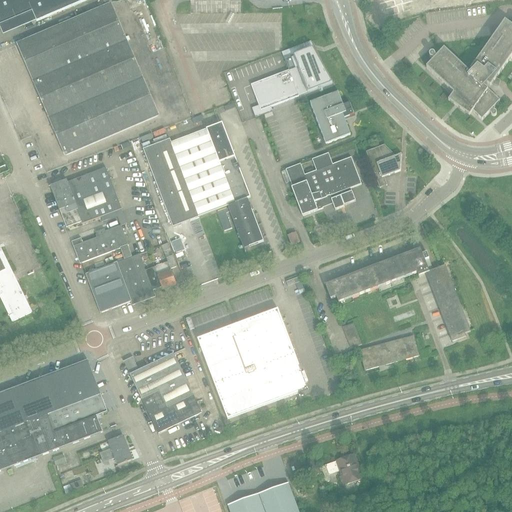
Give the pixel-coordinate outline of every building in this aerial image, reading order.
[(0,0),(0,27),(33,13),(36,22),(86,0),(0,0)] [(417,0),(378,0),(384,18),(420,7),(417,0)] [(65,155),(158,115),(110,4),(18,44),(65,155)] [(489,112),(490,114),(491,115),(491,116),(492,116),(493,117),(494,117),(495,116),(496,116),(496,115),(496,114),(496,113),(496,112),(495,111),(493,111),(492,109),(499,101),(484,87),(489,82),(492,84),(493,85),(496,86),(499,80),(497,79),(496,78),(511,55),(511,26),(505,21),(470,70),(472,72),(470,74),(444,49),(436,57),(435,56),(435,55),(434,54),(434,53),(433,53),(432,53),(431,53),(430,53),(429,54),(429,55),(429,56),(429,57),(430,58),(431,59),(432,59),(433,60),(426,68),(453,94),(448,101),(469,116),(472,112),(481,120),(489,112)] [(288,71),(251,85),(258,106),(262,115),(272,111),(271,107),(332,84),(321,64),(320,61),(319,62),(312,49),(304,52),(302,45),(304,45),(304,44),(294,48),(296,48),(298,54),(284,60),(288,71)] [(337,92),(309,103),(325,145),(350,135),(344,119),(353,115),(352,111),(349,104),(342,106),(337,92)] [(169,140),(142,150),(172,228),(227,207),(228,207),(227,207),(228,209),(216,213),(223,232),(231,229),(225,214),(229,212),(244,253),(245,252),(244,249),(263,242),(249,206),(247,200),(246,200),(246,199),(247,198),(219,125),(171,143),(169,140)] [(400,171),(401,155),(395,157),(384,145),(366,152),(379,188),(387,185),(384,177),(400,171)] [(344,207),(343,206),(355,202),(350,189),(361,185),(351,158),(332,165),(328,154),(311,160),(316,171),(304,176),(300,164),(285,170),(292,188),(291,188),(302,217),(323,209),(322,206),(332,202),(335,210),(344,207)] [(66,180),(50,186),(66,228),(81,222),(82,224),(121,210),(106,169),(67,183),(66,180)] [(88,260),(128,246),(121,226),(105,232),(104,230),(96,233),(97,235),(95,236),(96,238),(82,243),(81,239),(71,242),(79,264),(88,260)] [(291,245),(298,242),(295,234),(288,236),(291,245)] [(0,297),(12,322),(32,312),(7,260),(0,248),(0,297)] [(421,252),(406,258),(412,275),(416,273),(418,277),(419,276),(418,274),(428,270),(424,261),(429,259),(427,253),(422,255),(421,252)] [(155,297),(145,271),(139,255),(86,274),(100,313),(130,301),(132,305),(155,297)] [(154,267),(145,271),(155,297),(153,290),(162,287),(162,289),(176,284),(170,269),(176,267),(172,256),(166,258),(167,262),(154,267)] [(406,258),(391,263),(398,280),(412,275),(406,258)] [(391,263),(377,269),(383,286),(398,280),(391,263)] [(428,272),(433,286),(450,279),(445,266),(428,272)] [(377,269),(362,275),(368,291),(383,286),(377,269)] [(362,275),(347,280),(354,297),(368,291),(362,275)] [(433,286),(438,299),(455,292),(450,279),(433,286)] [(338,303),(354,297),(347,280),(332,286),(331,283),(325,286),(330,299),(336,297),(338,303)] [(301,282),(295,284),(299,294),(304,292),(301,282)] [(438,299),(443,312),(460,305),(455,292),(438,299)] [(443,312),(448,325),(465,318),(460,305),(443,312)] [(278,310),(198,340),(228,420),(308,390),(278,310)] [(464,334),(470,332),(465,318),(448,325),(453,338),(450,339),(452,342),(466,337),(464,334)] [(342,328),(344,333),(355,329),(353,324),(342,328)] [(344,333),(346,338),(357,334),(355,329),(344,333)] [(346,338),(348,343),(359,339),(357,334),(346,338)] [(361,345),(359,339),(348,343),(350,349),(361,345)] [(414,339),(400,343),(405,360),(419,356),(414,339)] [(400,343),(387,346),(392,364),(405,360),(400,343)] [(387,346),(374,350),(378,367),(392,364),(387,346)] [(364,371),(378,367),(374,350),(360,354),(364,371)] [(132,357),(123,362),(144,405),(187,384),(173,354),(138,371),(132,357)] [(107,412),(88,361),(0,394),(0,471),(49,453),(102,433),(96,417),(107,412)] [(202,413),(187,384),(144,405),(158,434),(202,413)] [(99,454),(101,458),(127,448),(123,436),(108,442),(111,449),(108,450),(99,454)] [(132,460),(127,448),(101,458),(103,463),(112,459),(112,460),(115,459),(118,466),(132,460)] [(335,483),(358,476),(350,451),(315,462),(319,474),(331,470),(335,483)] [(56,466),(66,462),(63,454),(53,458),(56,466)] [(72,491),(83,487),(81,480),(69,485),(72,491)] [(298,511),(288,484),(228,506),(229,511),(298,511)]
